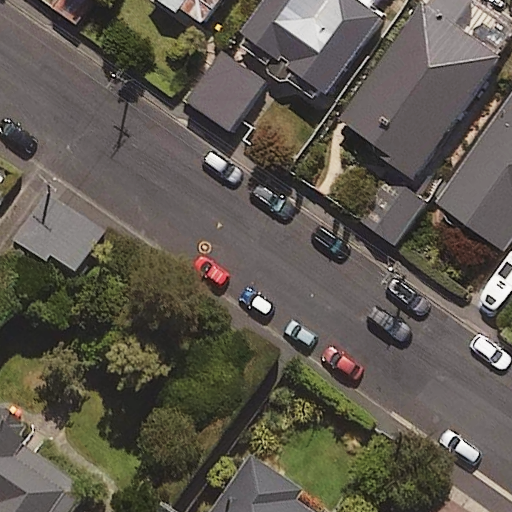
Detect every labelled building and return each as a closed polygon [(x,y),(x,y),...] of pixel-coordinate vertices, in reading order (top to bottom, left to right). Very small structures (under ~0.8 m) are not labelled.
[(220,0),(171,0),(204,23),(220,0)] [(379,0),(266,0),(239,37),(323,99),(386,13),(375,5),(379,0)] [(419,172),(503,55),(456,21),(471,0),(424,0),(341,116),(419,172)] [(253,73),(226,51),(189,95),(216,118),(253,73)] [(511,94),(438,197),(508,247),(511,241),(511,94)] [(430,201),(391,173),(359,217),(399,245),(430,201)] [(0,212),(10,198),(0,191),(0,212)] [(99,232),(42,195),(14,238),(72,276),(99,232)] [(32,438),(0,415),(0,511),(83,511),(73,505),(85,487),(27,447),(32,438)] [(325,511),(248,457),(209,511),(325,511)] [(460,511),(439,497),(429,511),(460,511)]
